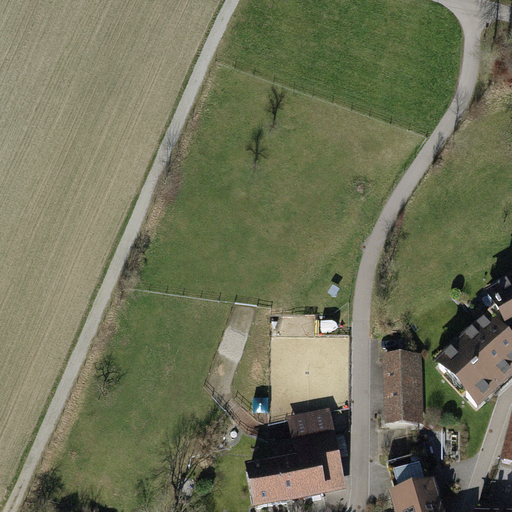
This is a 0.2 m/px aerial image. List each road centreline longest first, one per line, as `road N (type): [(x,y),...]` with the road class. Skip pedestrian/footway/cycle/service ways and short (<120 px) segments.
road 1 (track): [(10,511),(233,0)]
road 2 (residential): [(358,511),(363,285),(378,237),(461,101),(473,5)]
road 3 (residential): [(472,511),(511,396)]
